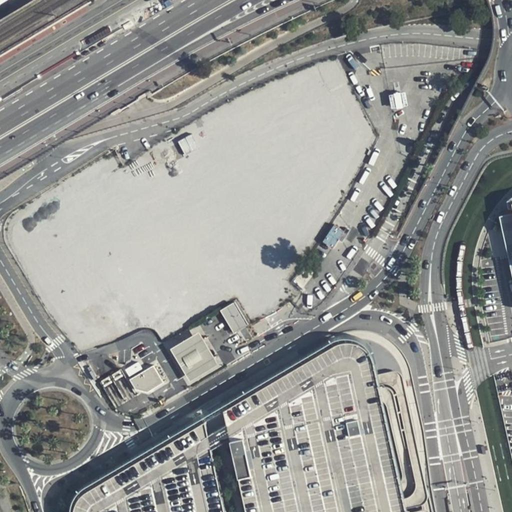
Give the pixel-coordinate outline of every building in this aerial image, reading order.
[(511,212),(502,215),(511,261),(511,212)] [(221,309),(236,333),(247,326),(233,302),(221,309)] [(179,364),(188,380),(217,363),(207,347),(199,333),(170,349),(179,364)] [(366,341),(359,337),(352,335),(342,336),(332,339),(225,401),(231,428),(249,511),(409,511),(379,371),(376,354),(372,348),(366,341)] [(136,388),(147,392),(165,381),(155,364),(129,377),(136,388)] [(228,511),(213,438),(207,412),(85,482),(78,488),(74,495),(71,504),(70,511),(228,511)]
